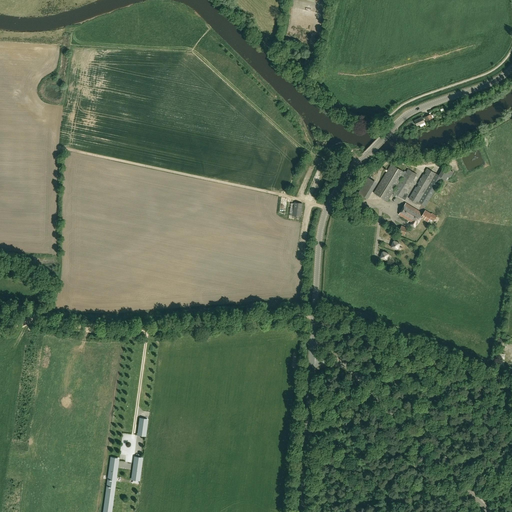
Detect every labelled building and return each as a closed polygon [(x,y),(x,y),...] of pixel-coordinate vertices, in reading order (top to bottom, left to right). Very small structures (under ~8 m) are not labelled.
[(417,125),(424,122),(422,117),(415,120),(417,125)] [(397,188),(396,188),(405,173),(391,164),(374,193),(388,201),(393,192),(394,193),(393,194),(397,197),(398,195),(405,200),(408,195),(405,193),(417,174),(408,169),(397,188)] [(448,181),(453,172),(444,167),(439,175),(427,168),(409,198),(418,204),(419,202),(425,205),(442,177),(448,181)] [(366,197),(375,182),(368,177),(359,193),(366,197)] [(303,204),(294,202),(294,203),(291,203),(289,215),(301,217),(303,204)] [(420,212),(406,203),(399,214),(412,222),(410,225),(413,226),(414,223),(417,225),(422,217),(428,221),(430,218),(434,220),(437,216),(432,213),(432,214),(425,211),(424,214),(420,212)] [(405,235),(408,228),(402,225),(398,233),(405,235)] [(398,249),(400,242),(394,240),(391,246),(398,249)] [(387,259),(389,253),(382,251),(380,257),(387,259)] [(140,419),(138,435),(145,435),(147,420),(140,419)] [(110,511),(118,458),(112,457),(103,511),(110,511)] [(132,477),(139,478),(142,458),(135,457),(132,477)]
